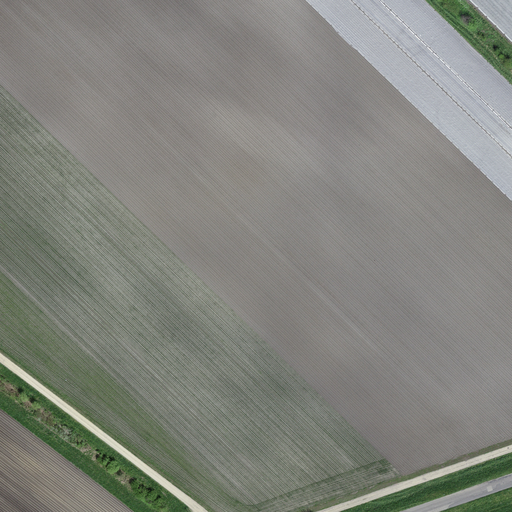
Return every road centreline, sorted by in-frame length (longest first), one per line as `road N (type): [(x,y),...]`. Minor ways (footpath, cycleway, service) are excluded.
road 1 (track): [(0,366),(184,511)]
road 2 (track): [(328,511),(511,448)]
